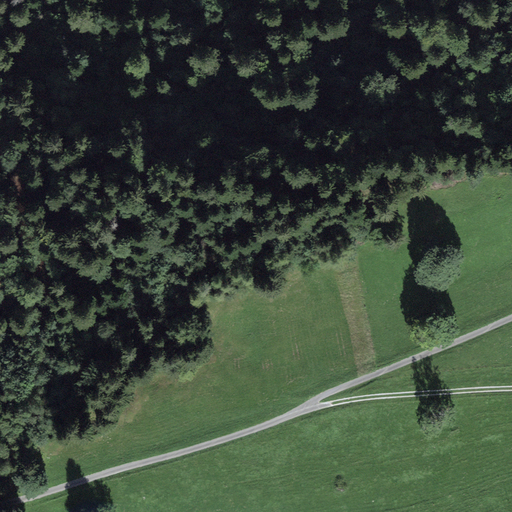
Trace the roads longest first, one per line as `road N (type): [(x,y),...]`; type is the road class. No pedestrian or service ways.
road 1 (track): [(305,413),(0,506)]
road 2 (track): [(511,320),(322,397),(305,413)]
road 3 (track): [(511,390),(375,398),(305,413)]
